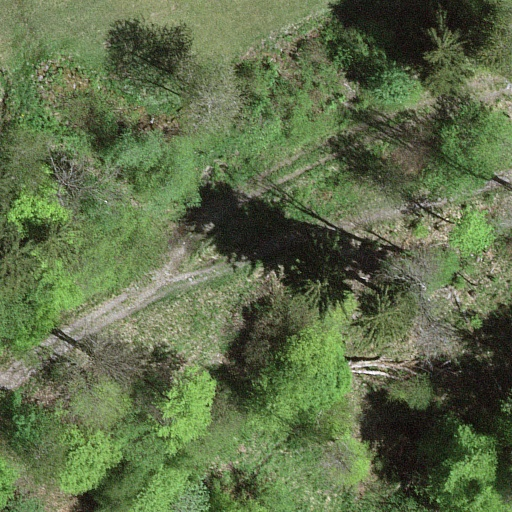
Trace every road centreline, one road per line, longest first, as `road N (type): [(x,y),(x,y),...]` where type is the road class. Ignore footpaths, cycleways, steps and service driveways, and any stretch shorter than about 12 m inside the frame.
road 1 (track): [(511,174),(126,310),(0,397)]
road 2 (track): [(511,79),(316,157),(238,202),(126,310)]
